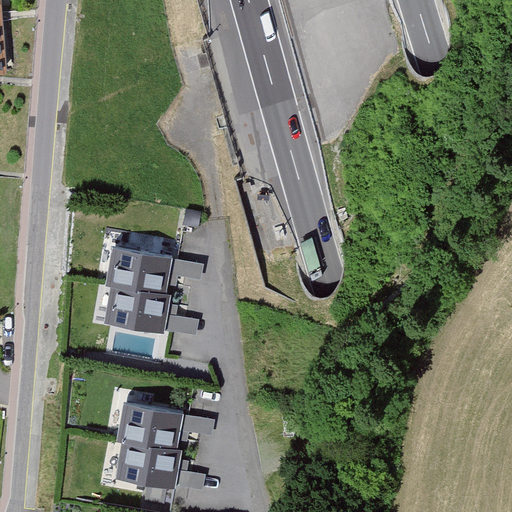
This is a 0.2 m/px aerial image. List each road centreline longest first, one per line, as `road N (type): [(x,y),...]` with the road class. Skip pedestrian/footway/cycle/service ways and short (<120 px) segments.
road 1 (motorway): [(248,0),(330,294),(404,511)]
road 2 (residential): [(56,0),(16,511)]
road 3 (residential): [(246,448),(200,122),(201,70)]
road 4 (motorway): [(511,318),(416,0)]
